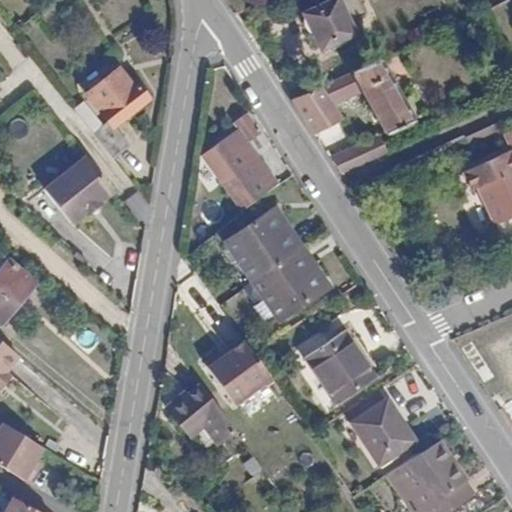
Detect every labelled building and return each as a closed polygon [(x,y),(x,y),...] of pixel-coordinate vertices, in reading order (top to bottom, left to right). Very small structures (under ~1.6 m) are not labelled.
[(353,34),(344,16),(336,0),(334,0),(302,15),(319,50),(353,34)] [(336,0),(344,16),(354,12),(348,0),(336,0)] [(351,70),(356,78),(390,133),(414,119),(412,117),(422,112),(410,93),(401,98),(377,58),(351,70)] [(110,127),(146,99),(134,83),(128,88),(113,70),(83,92),(91,102),(83,107),(75,113),(109,156),(124,145),(110,127)] [(317,86),(322,94),(356,78),(351,70),(317,86)] [(317,86),(290,99),(313,133),(339,120),(322,94),(317,86)] [(78,101),(70,106),(75,113),(83,107),(78,101)] [(220,136),(265,192),(276,184),(257,159),(254,161),(241,144),(258,132),(243,112),(232,119),(236,126),(220,136)] [(511,159),(511,124),(501,130),(508,146),(460,169),(469,187),(475,184),(492,221),(511,212),(511,169),(508,162),(511,159)] [(343,175),(389,152),(381,134),(334,158),(343,175)] [(247,206),(265,192),(220,136),(203,147),(247,206)] [(110,193),(84,160),(40,192),(65,226),(81,214),(82,216),(95,207),(94,205),(110,193)] [(141,218),(153,211),(141,192),(129,199),(141,218)] [(264,208),(233,230),(261,270),(292,249),(264,208)] [(222,238),(250,278),(261,270),(233,230),(222,238)] [(292,249),(261,270),(292,313),(322,292),(292,249)] [(0,322),(31,282),(0,257),(0,322)] [(279,321),(292,313),(261,270),(250,278),(279,321)] [(423,284),(416,288),(419,293),(432,285),(430,283),(424,287),(423,284)] [(436,283),(432,285),(419,293),(428,307),(447,298),(436,283)] [(325,344),(303,359),(333,403),(377,373),(349,334),(343,339),(339,334),(325,344)] [(300,354),(303,359),(325,344),(321,339),(300,354)] [(220,354),(217,349),(201,360),(230,402),(266,376),(251,356),(240,340),(228,348),(220,354)] [(16,355),(0,341),(0,374),(3,372),(16,355)] [(220,354),(228,348),(225,344),(217,349),(220,354)] [(3,372),(0,374),(0,388),(9,377),(3,372)] [(182,399),(164,411),(181,436),(187,432),(202,451),(211,445),(213,448),(233,434),(198,387),(182,399)] [(377,391),(342,415),(349,426),(384,402),(377,391)] [(159,404),(164,411),(182,399),(177,392),(159,404)] [(384,402),(349,426),(376,466),(414,440),(388,400),(384,402)] [(0,427),(0,468),(27,485),(34,474),(28,470),(33,463),(40,450),(0,427)] [(437,441),(384,477),(407,511),(445,511),(470,495),(460,481),(463,479),(437,441)] [(38,466),(33,463),(28,470),(34,474),(38,466)] [(37,511),(13,499),(5,511),(37,511)]
